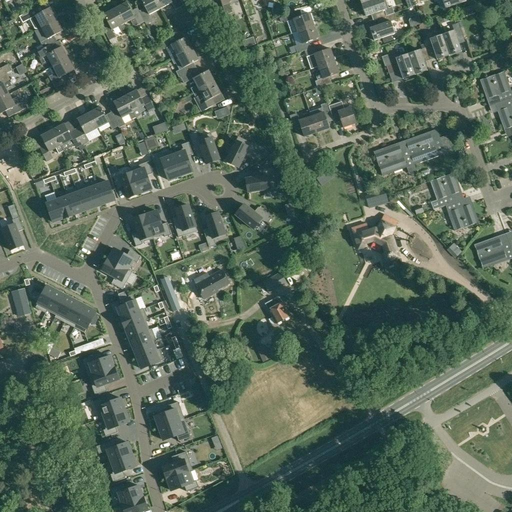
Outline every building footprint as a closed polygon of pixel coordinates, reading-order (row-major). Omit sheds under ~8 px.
[(140,0),(145,8),(139,11),(145,22),(144,22),(146,25),(152,22),(149,15),(160,9),(155,0),(140,0)] [(155,0),(160,9),(172,3),(175,10),(182,6),(178,0),(155,0)] [(220,0),(225,15),(232,12),(228,2),(232,0),(220,0)] [(374,13),(376,19),(389,15),(388,15),(386,9),(383,0),(373,0),(361,4),(365,17),(374,13)] [(442,0),(445,8),(466,1),(465,0),(442,0)] [(126,2),(115,8),(123,24),(130,20),(133,25),(136,26),(144,22),(145,22),(139,11),(137,8),(131,11),(126,2)] [(41,28),(56,20),(50,8),(41,13),(38,6),(25,13),(18,17),(22,23),(30,19),(35,28),(38,30),(41,28)] [(102,27),(109,40),(115,37),(112,30),(119,27),(121,31),(126,29),(123,24),(115,8),(103,15),(108,23),(102,27)] [(298,10),(284,15),(286,22),(293,19),(298,32),(314,26),(309,14),(300,17),(298,10)] [(370,28),(374,41),(395,34),(391,22),(396,20),(394,13),(388,15),(389,15),(376,19),(378,25),(370,28)] [(43,49),(50,46),(57,42),(53,36),(62,31),(56,20),(41,28),(44,33),(40,35),(43,41),(40,42),(43,49)] [(453,31),(442,35),(449,55),(461,51),(458,43),(465,40),(458,23),(451,25),(453,31)] [(294,46),(296,52),(297,53),(304,51),(311,49),(309,41),(318,38),(314,26),(298,32),(302,44),(294,46)] [(166,48),(171,59),(192,49),(186,37),(185,38),(182,31),(160,43),(164,49),(166,48)] [(27,33),(14,33),(14,39),(9,39),(9,53),(27,54),(27,33)] [(424,41),(430,60),(431,60),(428,53),(434,51),(437,60),(449,55),(442,35),(430,39),(424,41)] [(255,44),(253,38),(245,40),(248,47),(255,44)] [(407,54),(415,75),(427,71),(424,62),(430,60),(424,41),(423,41),(425,48),(407,54)] [(52,65),(67,57),(62,47),(53,52),(50,46),(43,49),(40,51),(33,55),(34,57),(38,55),(40,59),(41,59),(44,65),(50,61),(52,65)] [(311,49),(304,51),(306,57),(312,55),(316,68),(318,67),(318,68),(335,62),(330,49),(320,52),(318,46),(311,49)] [(179,78),(180,78),(193,71),(190,65),(198,60),(192,49),(171,59),(174,64),(175,64),(179,70),(176,72),(179,78)] [(415,75),(407,54),(396,58),(394,53),(387,55),(391,65),(386,66),(389,74),(400,70),(403,79),(415,75)] [(49,77),(55,88),(68,81),(65,75),(74,70),(67,57),(52,65),(53,66),(50,68),(53,75),(49,77)] [(377,59),(380,69),(386,67),(382,57),(377,59)] [(118,63),(121,69),(128,66),(125,60),(118,63)] [(311,83),(314,89),(331,83),(329,77),(339,73),(335,62),(318,68),(320,73),(315,75),(317,81),(311,83)] [(0,76),(11,71),(7,64),(0,68),(0,76)] [(22,65),(16,68),(20,76),(26,73),(22,65)] [(361,87),(357,68),(343,71),(347,90),(361,87)] [(190,89),(192,94),(215,82),(209,70),(200,75),(197,69),(193,71),(180,78),(184,84),(193,79),(196,86),(190,89)] [(0,99),(9,94),(6,89),(11,86),(9,80),(10,80),(8,75),(12,73),(11,71),(0,76),(0,99)] [(480,80),(489,105),(511,97),(511,93),(504,72),(480,80)] [(198,105),(201,112),(215,105),(212,98),(221,94),(215,82),(192,94),(198,105)] [(39,92),(42,98),(52,92),(49,87),(39,92)] [(155,110),(148,96),(141,99),(136,90),(125,96),(136,117),(141,115),(140,113),(146,110),(148,113),(152,111),(155,110)] [(0,113),(8,109),(12,116),(25,108),(22,102),(21,102),(18,97),(12,100),(9,94),(0,99),(0,113)] [(118,126),(119,128),(125,125),(122,118),(128,114),(131,120),(136,117),(125,96),(113,102),(118,111),(112,114),(118,126)] [(504,130),(511,127),(511,98),(495,105),(504,130)] [(330,102),(327,103),(332,117),(333,121),(340,118),(343,128),(356,124),(350,107),(344,109),(341,102),(331,105),(330,102)] [(310,117),(316,133),(328,129),(325,119),(332,117),(327,103),(320,105),(322,109),(315,111),(317,115),(310,117)] [(100,107),(88,113),(97,129),(108,123),(112,130),(118,127),(118,126),(112,114),(111,112),(104,116),(100,107)] [(165,108),(159,111),(162,116),(168,113),(165,108)] [(97,129),(88,113),(77,119),(81,126),(74,129),(83,145),(89,142),(85,135),(97,129)] [(301,128),(304,137),(316,133),(310,117),(299,121),(296,114),(289,116),(294,130),(301,128)] [(60,146),(61,146),(71,140),(76,148),(78,147),(80,151),(84,149),(83,145),(74,129),(68,133),(64,124),(52,130),(60,146)] [(63,151),(61,146),(60,146),(52,130),(41,136),(45,144),(39,148),(46,162),(53,159),(49,152),(56,148),(58,154),(63,151)] [(206,164),(219,160),(210,134),(198,138),(196,132),(189,135),(196,152),(201,150),(204,157),(206,164)] [(413,165),(414,165),(452,151),(447,136),(446,136),(447,137),(433,142),(429,132),(405,141),(408,151),(413,165)] [(152,137),(144,141),(147,149),(156,146),(152,137)] [(238,137),(226,162),(238,168),(244,155),(250,158),(256,146),(238,137)] [(193,155),(189,142),(182,145),(183,149),(173,153),(172,153),(180,176),(192,172),(187,157),(193,155)] [(413,165),(408,151),(401,153),(398,143),(374,152),(382,176),(406,168),(408,173),(410,173),(411,177),(417,175),(416,172),(415,171),(416,170),(416,169),(414,165),(413,165)] [(163,168),(168,181),(180,176),(172,153),(173,153),(172,151),(153,157),(158,170),(163,168)] [(269,156),(271,163),(279,162),(276,151),(269,156)] [(153,173),(148,162),(130,168),(132,173),(140,194),(142,193),(142,194),(149,191),(149,190),(152,189),(147,176),(153,173)] [(29,169),(33,177),(41,174),(37,165),(29,169)] [(115,166),(108,169),(110,175),(117,172),(115,166)] [(275,188),(272,169),(259,171),(260,173),(253,175),(253,178),(246,179),(248,193),(275,188)] [(113,177),(117,189),(124,186),(128,198),(140,194),(132,173),(121,177),(120,174),(113,177)] [(430,181),(437,201),(431,203),(433,210),(439,208),(439,207),(463,198),(454,173),(430,181)] [(98,185),(96,181),(86,185),(94,208),(104,204),(98,185)] [(108,182),(98,185),(104,204),(115,200),(108,182)] [(76,188),(84,211),(94,208),(86,185),(76,188)] [(74,215),(84,211),(76,188),(65,192),(67,197),(67,196),(74,215)] [(67,197),(57,200),(64,219),(74,215),(67,196),(67,197)] [(371,196),(365,198),(368,208),(374,206),(371,196)] [(445,206),(454,231),(479,222),(470,197),(445,206)] [(57,200),(47,203),(46,204),(53,223),(64,219),(57,200)] [(255,231),(263,221),(267,224),(272,218),(258,207),(254,212),(244,204),(236,215),(255,231)] [(197,232),(197,231),(188,205),(176,210),(178,217),(180,224),(175,226),(179,238),(185,235),(197,232)] [(147,214),(145,215),(153,239),(164,235),(165,237),(171,235),(167,223),(161,225),(157,211),(155,212),(154,211),(147,214)] [(214,241),(226,237),(218,213),(205,217),(209,228),(203,230),(209,248),(216,245),(214,241)] [(142,242),(153,239),(145,215),(133,219),(138,233),(132,235),(136,247),(143,245),(142,242)] [(367,247),(366,244),(373,242),(382,246),(384,253),(382,253),(384,263),(399,258),(392,237),(391,236),(395,227),(397,222),(384,215),(381,220),(377,228),(375,228),(368,230),(366,224),(351,228),(358,249),(367,247)] [(19,218),(12,220),(14,225),(2,229),(10,250),(23,246),(18,232),(23,230),(19,218)] [(483,269),(511,258),(511,253),(510,249),(505,251),(499,236),(474,245),(483,269)] [(210,250),(207,243),(198,246),(201,253),(210,250)] [(449,248),(457,256),(462,252),(453,243),(449,248)] [(127,256),(114,249),(113,251),(112,251),(108,258),(109,258),(108,260),(124,268),(128,271),(128,270),(130,267),(133,260),(137,263),(141,256),(130,250),(127,256)] [(111,284),(122,290),(132,272),(128,270),(128,271),(124,268),(108,260),(102,271),(107,273),(115,278),(111,284)] [(196,285),(203,299),(212,294),(211,293),(229,283),(222,270),(196,285)] [(262,282),(269,294),(287,284),(281,272),(262,282)] [(47,286),(41,298),(36,308),(46,313),(47,311),(57,292),(57,291),(47,286)] [(22,305),(28,304),(24,289),(12,292),(17,309),(22,307),(22,305)] [(57,292),(47,311),(56,316),(67,296),(57,291),(57,292)] [(139,311),(135,299),(133,295),(121,300),(123,305),(117,308),(121,318),(139,311)] [(56,316),(55,318),(65,323),(76,301),(67,296),(56,316)] [(268,310),(276,324),(290,316),(282,302),(279,296),(264,304),(268,310)] [(65,323),(74,328),(86,306),(76,301),(65,323)] [(86,306),(74,328),(84,333),(96,311),(86,306)] [(146,320),(146,321),(148,320),(144,309),(139,311),(121,318),(125,328),(146,320)] [(149,330),(146,321),(146,320),(125,328),(129,338),(150,330),(149,330)] [(129,338),(133,348),(154,340),(154,341),(156,340),(152,329),(149,330),(150,330),(129,338)] [(50,339),(45,341),(48,354),(49,354),(55,342),(50,339)] [(137,358),(158,350),(157,350),(154,341),(154,340),(133,348),(137,358)] [(95,341),(84,346),(86,351),(97,347),(95,341)] [(269,360),(264,347),(258,349),(264,362),(269,360)] [(164,360),(160,349),(157,350),(158,350),(137,358),(141,369),(164,360)] [(97,361),(94,355),(82,360),(89,377),(114,368),(114,366),(112,359),(111,359),(110,356),(104,359),(97,361)] [(89,377),(95,395),(107,391),(105,385),(119,380),(114,368),(89,377)] [(125,410),(121,398),(115,400),(108,403),(106,397),(93,402),(100,420),(102,419),(102,418),(125,410)] [(166,406),(167,409),(160,411),(162,414),(155,417),(159,429),(184,419),(178,402),(166,406)] [(80,404),(62,411),(64,418),(83,411),(80,404)] [(103,430),(106,437),(118,432),(116,427),(129,422),(125,410),(102,418),(102,419),(106,429),(103,430)] [(177,436),(179,441),(191,437),(184,419),(159,429),(163,440),(177,436)] [(236,440),(243,438),(240,426),(232,428),(236,440)] [(105,452),(109,463),(132,454),(128,443),(122,445),(116,447),(113,441),(96,447),(99,454),(105,452)] [(234,453),(237,463),(252,458),(248,444),(241,446),(242,450),(234,453)] [(174,463),(163,467),(167,479),(190,471),(193,470),(186,452),(172,457),(174,463)] [(132,454),(109,463),(113,474),(110,475),(113,482),(125,478),(123,471),(136,466),(132,454)] [(170,489),(170,488),(171,490),(171,491),(185,486),(187,492),(199,487),(196,481),(194,482),(190,471),(167,479),(168,481),(167,481),(170,489)] [(126,491),(123,485),(111,489),(114,496),(116,495),(120,506),(143,498),(143,496),(143,495),(141,488),(140,488),(139,486),(126,491)] [(140,511),(141,511),(148,509),(143,498),(120,506),(122,511),(140,511)]
